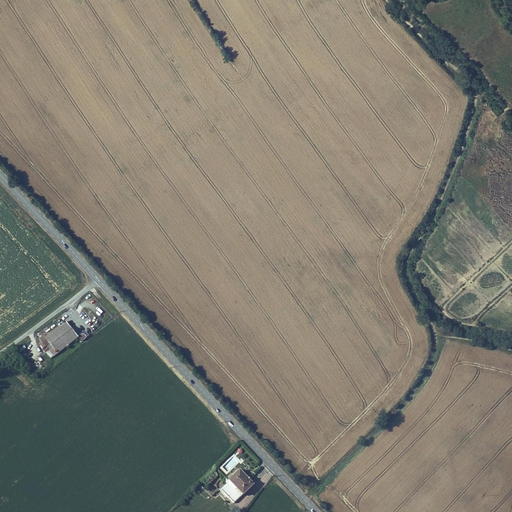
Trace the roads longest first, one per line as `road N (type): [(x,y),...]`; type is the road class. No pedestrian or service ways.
road 1 (track): [(434,332),(407,276),(407,258),(447,182),(473,101),(384,0)]
road 2 (primary): [(98,280),(316,511)]
road 3 (track): [(301,495),(410,397),(438,346),(434,332)]
road 4 (track): [(511,241),(443,307),(457,322),(511,335)]
road 5 (primary): [(0,174),(98,280)]
road 6 (residential): [(0,356),(98,280)]
